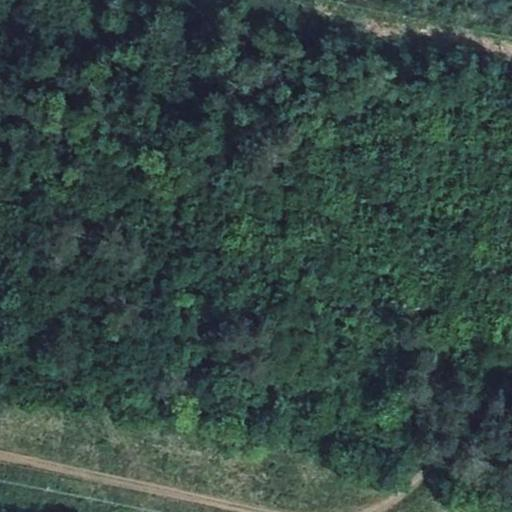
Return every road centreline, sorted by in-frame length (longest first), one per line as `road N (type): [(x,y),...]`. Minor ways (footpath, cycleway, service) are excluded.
road 1 (track): [(260,511),(0,464)]
road 2 (track): [(511,366),(413,485),(362,511)]
